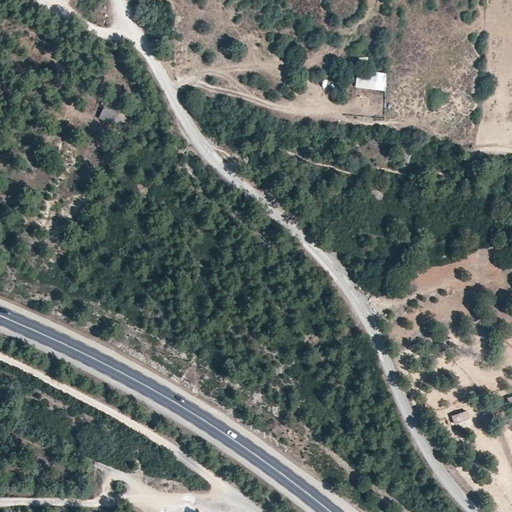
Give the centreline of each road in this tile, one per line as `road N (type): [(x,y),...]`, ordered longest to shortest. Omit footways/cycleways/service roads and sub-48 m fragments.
road 1 (unclassified): [(477,511),(453,490),(410,422),(366,315),(306,235),(206,150),(122,0)]
road 2 (primary): [(329,511),(179,406),(0,316)]
road 3 (track): [(0,363),(133,424),(255,511)]
road 4 (track): [(0,501),(140,511)]
